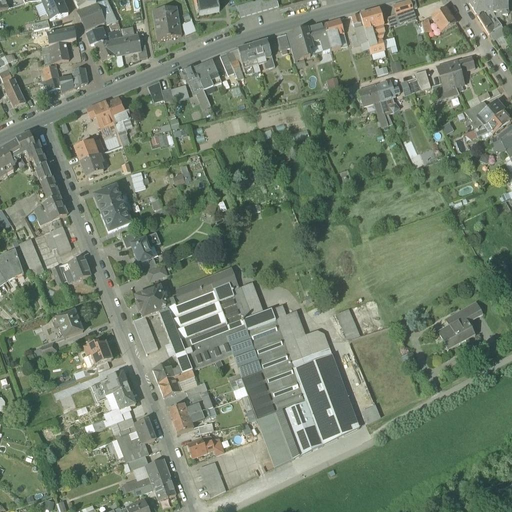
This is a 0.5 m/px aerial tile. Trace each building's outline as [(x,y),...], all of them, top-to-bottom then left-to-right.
[(0,0),(0,14),(8,12),(2,0),(0,0)] [(68,17),(60,0),(52,0),(43,4),(42,5),(50,23),(58,19),(59,21),(68,17)] [(96,6),(93,0),(74,0),(72,1),(73,1),(78,12),(96,6)] [(199,16),(199,17),(219,13),(216,0),(195,0),(199,16)] [(278,9),(279,8),(276,0),(270,0),(274,10),(278,8),(278,9)] [(492,15),(492,14),(491,0),(471,0),(469,4),(476,15),(483,15),(492,15)] [(506,0),(491,0),(492,14),(502,14),(502,17),(507,17),(507,14),(506,0)] [(96,7),(104,24),(106,28),(115,23),(105,2),(96,6),(96,7)] [(396,16),(396,17),(412,11),(413,11),(410,2),(393,6),(396,16)] [(77,14),(85,32),(104,24),(96,7),(79,14),(77,14)] [(152,14),(157,42),(181,38),(176,10),(152,14)] [(359,16),(364,33),(382,28),(384,27),(379,10),(359,16)] [(431,19),(441,35),(455,26),(445,10),(431,19)] [(412,11),(396,17),(396,16),(386,20),(388,26),(389,26),(390,29),(416,20),(412,11)] [(476,15),(489,36),(490,36),(501,29),(498,23),(491,27),(487,19),(486,20),(483,15),(476,15)] [(351,18),(356,38),(359,47),(364,45),(367,44),(364,33),(359,16),(351,18)] [(421,25),(424,36),(431,34),(427,21),(421,25)] [(339,22),(323,26),(331,53),(340,50),(337,38),(344,36),(339,22)] [(32,27),(34,33),(35,33),(49,30),(47,23),(32,27)] [(192,23),(186,25),(191,35),(196,33),(192,23)] [(185,38),(191,35),(186,25),(181,27),(185,38)] [(424,36),(421,25),(414,27),(417,37),(424,36)] [(307,31),(292,35),(300,62),(303,61),(310,59),(310,58),(307,47),(311,46),(319,44),(322,54),(323,55),(331,53),(323,26),(307,31)] [(384,34),(382,28),(364,33),(367,44),(368,46),(382,42),(384,34)] [(490,36),(494,42),(495,42),(504,37),(505,36),(501,29),(490,36)] [(35,33),(36,39),(46,37),(51,36),(49,30),(35,33)] [(120,35),(122,41),(134,38),(132,30),(119,32),(120,35)] [(49,49),(76,42),(74,31),(51,36),(46,37),(49,49)] [(94,47),(106,44),(104,38),(102,31),(87,37),(91,48),(94,47)] [(294,63),(300,62),(292,35),(287,37),(294,63)] [(112,36),(104,38),(106,44),(109,44),(113,43),(114,43),(112,36)] [(347,49),(344,36),(337,38),(340,50),(347,49)] [(277,40),(281,54),(290,51),(286,37),(277,40)] [(508,43),(504,37),(495,42),(499,48),(508,43)] [(122,41),(114,43),(113,43),(116,51),(118,50),(121,58),(138,54),(140,54),(139,49),(137,38),(134,38),(122,41)] [(360,48),(359,47),(356,38),(350,39),(353,50),(360,48)] [(384,51),(390,50),(395,49),(393,41),(382,44),(384,51)] [(382,42),(368,46),(370,54),(371,56),(384,53),(384,51),(382,44),(382,42)] [(113,43),(109,44),(115,58),(115,59),(121,58),(118,50),(116,51),(113,43)] [(267,43),(252,47),(257,62),(262,61),(263,65),(265,72),(274,70),(267,43)] [(102,64),(115,58),(109,44),(106,44),(94,47),(102,64)] [(311,46),(314,57),(322,54),(319,44),(311,46)] [(51,65),(51,67),(69,63),(65,46),(42,51),(43,57),(44,66),(51,65)] [(138,54),(139,62),(147,60),(146,53),(145,47),(139,49),(140,54),(138,54)] [(258,67),(257,62),(252,47),(238,51),(246,78),(254,76),(252,68),(258,67)] [(233,53),(226,56),(235,75),(236,77),(242,75),(238,62),(237,62),(233,53)] [(384,53),(371,56),(372,62),(386,59),(384,53)] [(433,63),(430,54),(424,56),(427,65),(433,63)] [(227,78),(235,75),(226,56),(219,59),(227,78)] [(471,60),(449,67),(455,89),(463,86),(460,75),(474,71),(471,60)] [(306,69),(303,61),(300,62),(294,63),(296,72),(306,69)] [(212,63),(194,71),(198,81),(203,92),(212,88),(221,85),(217,76),(217,75),(212,63)] [(399,64),(390,66),(393,76),(402,73),(399,64)] [(258,67),(252,68),(254,76),(260,74),(258,67)] [(437,70),(441,87),(443,93),(456,90),(455,89),(449,67),(437,70)] [(42,71),(45,83),(58,80),(55,68),(42,71)] [(181,75),(183,80),(185,83),(184,84),(185,86),(186,86),(188,85),(198,81),(194,71),(193,69),(181,74),(181,75)] [(376,79),(388,76),(386,69),(379,71),(378,69),(374,70),(376,79)] [(75,90),(75,91),(87,85),(85,71),(72,73),(73,78),(75,90)] [(414,76),(416,81),(422,93),(430,90),(425,73),(414,76)] [(0,78),(3,85),(12,81),(9,74),(0,78)] [(244,81),(242,75),(236,77),(238,83),(244,81)] [(61,95),(75,90),(73,78),(59,81),(60,90),(61,95)] [(60,90),(58,80),(45,83),(48,93),(60,90)] [(193,97),(197,95),(203,92),(198,81),(188,85),(193,97)] [(422,93),(416,81),(406,84),(409,93),(408,93),(410,97),(412,97),(422,93)] [(3,87),(14,111),(25,106),(14,82),(3,87)] [(336,82),(327,84),(329,91),(338,89),(336,82)] [(154,98),(162,96),(161,93),(162,93),(159,83),(147,88),(151,99),(154,98)] [(395,100),(394,98),(393,93),(390,84),(375,88),(380,104),(392,101),(395,100)] [(400,86),(403,95),(408,93),(409,93),(406,84),(400,86)] [(458,95),(456,90),(443,93),(441,87),(432,90),(436,104),(458,95)] [(185,88),(171,92),(174,102),(175,105),(189,100),(185,88)] [(203,92),(206,98),(215,94),(212,88),(203,92)] [(362,110),(374,107),(380,104),(375,88),(357,94),(362,110)] [(170,91),(162,93),(161,93),(162,96),(165,105),(174,102),(171,92),(170,91)] [(206,98),(203,92),(197,95),(204,111),(210,109),(206,98)] [(477,99),(479,105),(490,100),(487,94),(477,99)] [(154,98),(155,105),(163,103),(162,96),(154,98)] [(106,105),(110,114),(121,111),(122,110),(121,107),(124,106),(121,99),(118,100),(106,105)] [(479,105),(477,99),(467,104),(469,110),(479,105)] [(394,107),(392,101),(380,104),(384,118),(388,117),(393,116),(399,112),(395,106),(394,107)] [(384,118),(380,104),(374,107),(374,109),(375,109),(379,123),(385,121),(384,118)] [(477,120),(478,121),(484,128),(485,127),(502,113),(503,112),(497,104),(486,113),(477,120)] [(101,130),(114,125),(110,114),(106,105),(88,113),(91,120),(97,118),(101,130)] [(473,125),(478,121),(477,120),(486,113),(480,106),(466,112),(463,114),(473,125)] [(123,115),(121,111),(110,114),(114,125),(115,127),(123,124),(129,121),(128,114),(123,115)] [(509,122),(502,113),(485,127),(489,133),(492,136),(509,122)] [(170,126),(172,133),(179,131),(176,117),(168,119),(170,126)] [(385,121),(388,129),(392,127),(388,117),(384,118),(385,121)] [(129,121),(123,124),(126,132),(133,130),(129,121)] [(381,131),(388,129),(385,121),(379,123),(381,131)] [(476,131),(484,128),(478,121),(473,125),(473,127),(476,131)] [(115,127),(118,135),(126,132),(123,124),(115,127)] [(438,124),(429,128),(432,136),(441,132),(438,124)] [(68,134),(65,125),(59,127),(62,136),(68,134)] [(115,127),(114,125),(101,130),(104,141),(118,135),(115,127)] [(453,134),(449,125),(441,129),(446,138),(453,134)] [(172,133),(170,126),(160,129),(162,136),(172,133)] [(474,132),(477,139),(488,135),(489,133),(485,127),(484,128),(476,131),(474,132)] [(499,139),(501,144),(511,138),(511,127),(508,131),(509,134),(499,139)] [(477,139),(474,132),(463,137),(470,142),(477,139)] [(22,157),(26,156),(36,152),(30,136),(17,142),(18,144),(22,157)] [(118,137),(122,149),(129,146),(125,136),(121,137),(121,136),(118,137)] [(166,138),(158,140),(160,146),(161,150),(169,147),(166,138)] [(511,138),(501,144),(505,152),(511,148),(511,138)] [(153,149),(160,146),(158,140),(151,142),(153,149)] [(99,141),(92,144),(98,158),(105,155),(99,141)] [(22,157),(18,144),(5,151),(12,164),(22,158),(22,157)] [(92,144),(84,147),(90,161),(97,158),(98,158),(92,144)] [(492,147),(496,155),(505,152),(501,144),(492,147)] [(80,165),(90,161),(84,147),(75,151),(80,165)] [(15,169),(12,164),(5,151),(2,153),(0,153),(0,180),(14,173),(12,171),(15,169)] [(36,152),(26,156),(29,163),(33,161),(37,171),(35,171),(46,199),(58,195),(41,152),(37,154),(36,152)] [(489,158),(482,155),(479,163),(486,166),(489,158)] [(103,174),(97,158),(90,161),(80,165),(86,180),(103,174)] [(121,169),(124,177),(130,175),(128,167),(121,169)] [(180,170),(183,178),(185,186),(191,184),(187,168),(180,170)] [(130,178),(135,194),(145,191),(140,175),(130,178)] [(174,188),(185,186),(183,178),(172,180),(174,188)] [(94,198),(101,217),(123,208),(120,200),(116,189),(108,192),(107,192),(100,195),(94,198)] [(59,199),(58,195),(46,199),(48,204),(59,199)] [(120,200),(123,208),(129,206),(125,197),(120,200)] [(43,206),(50,224),(67,217),(59,199),(48,204),(43,206)] [(162,211),(158,202),(150,205),(154,214),(162,211)] [(217,208),(205,203),(201,216),(213,221),(217,208)] [(223,204),(217,206),(221,215),(227,212),(223,204)] [(35,212),(41,228),(50,224),(43,206),(40,207),(35,212)] [(132,214),(129,206),(123,208),(127,216),(132,214)] [(127,216),(123,208),(101,217),(109,235),(114,233),(121,231),(121,230),(131,226),(127,216)] [(10,228),(1,212),(0,212),(0,220),(6,230),(10,228)] [(139,223),(141,229),(151,225),(148,219),(139,223)] [(51,235),(53,240),(64,235),(62,229),(51,234),(51,235)] [(51,254),(58,251),(57,250),(55,245),(53,240),(51,235),(44,237),(51,254)] [(67,241),(64,235),(53,240),(55,245),(67,241)] [(144,241),(145,241),(149,251),(160,247),(156,236),(144,241)] [(122,242),(126,251),(131,249),(130,247),(136,245),(133,237),(122,242)] [(69,246),(67,241),(55,245),(57,250),(69,246)] [(153,261),(149,251),(145,241),(136,245),(130,247),(131,249),(138,267),(139,267),(153,261)] [(19,246),(21,252),(33,247),(30,242),(19,246)] [(71,252),(69,246),(57,250),(58,251),(60,256),(71,252)] [(21,252),(24,257),(35,253),(33,247),(21,252)] [(8,257),(4,259),(13,279),(23,275),(15,253),(8,256),(8,257)] [(24,257),(26,263),(37,258),(35,253),(24,257)] [(0,276),(5,284),(13,279),(4,259),(3,258),(0,259),(0,276)] [(26,263),(28,268),(39,264),(37,258),(26,263)] [(70,272),(73,279),(75,284),(91,278),(83,260),(67,266),(70,272)] [(139,267),(143,276),(146,275),(157,271),(153,261),(139,267)] [(28,268),(30,273),(42,269),(39,264),(28,268)] [(146,275),(150,285),(166,278),(163,268),(157,271),(146,275)] [(30,273),(33,279),(44,275),(42,269),(30,273)] [(64,282),(60,273),(58,269),(51,272),(58,288),(65,285),(64,282)] [(208,282),(212,293),(229,287),(236,284),(231,271),(207,280),(208,282)] [(73,279),(70,272),(63,274),(66,281),(73,279)] [(68,287),(75,284),(73,279),(66,281),(67,285),(68,287)] [(208,282),(199,286),(203,297),(212,293),(208,282)] [(236,284),(229,287),(241,320),(242,322),(252,319),(241,290),(238,291),(236,284)] [(199,286),(176,295),(178,300),(173,302),(175,307),(203,297),(199,286)] [(251,286),(241,290),(252,319),(262,315),(251,286)] [(227,326),(241,320),(229,287),(212,293),(203,297),(175,307),(175,308),(158,314),(158,315),(170,347),(171,348),(180,344),(227,326)] [(175,308),(175,307),(173,302),(167,304),(165,299),(164,299),(160,290),(151,293),(149,293),(147,294),(145,295),(144,296),(135,300),(137,306),(136,306),(136,307),(135,309),(135,311),(136,313),(139,314),(139,315),(140,314),(143,321),(145,320),(158,315),(158,314),(175,308)] [(167,304),(173,302),(178,300),(176,295),(165,299),(167,304)] [(464,312),(471,324),(482,317),(476,306),(464,312)] [(241,320),(227,326),(229,333),(224,335),(233,357),(239,376),(241,381),(245,389),(248,398),(253,411),(256,422),(257,424),(275,470),(358,431),(354,418),(329,351),(302,361),(295,342),(286,318),(282,308),(262,315),(252,319),(242,322),(241,320)] [(440,334),(450,351),(474,338),(467,326),(471,324),(464,312),(451,319),(455,326),(440,334)] [(336,317),(347,343),(347,342),(358,339),(347,313),(336,317)] [(59,330),(64,342),(83,334),(75,314),(56,321),(56,322),(52,323),(55,332),(59,330)] [(302,361),(329,351),(324,336),(318,334),(304,338),(295,314),(286,318),(295,342),(302,361)] [(133,324),(146,357),(157,352),(145,320),(143,321),(133,324)] [(175,358),(179,370),(189,366),(192,373),(233,357),(224,335),(229,333),(227,326),(180,344),(184,354),(175,358)] [(171,348),(175,358),(184,354),(180,344),(171,348)] [(39,351),(42,359),(56,353),(53,345),(39,351)] [(95,369),(107,364),(112,362),(105,346),(99,348),(97,345),(87,349),(88,349),(83,350),(87,359),(91,358),(95,369)] [(169,360),(175,358),(171,348),(170,347),(165,349),(169,360)] [(403,360),(407,369),(414,366),(410,357),(403,360)] [(89,373),(91,378),(110,371),(107,364),(95,369),(96,371),(89,373)] [(152,372),(158,387),(175,380),(173,374),(169,366),(152,372)] [(185,376),(192,373),(189,366),(179,370),(176,371),(177,373),(173,374),(175,380),(185,376)] [(85,380),(91,378),(89,373),(96,371),(95,369),(83,373),(85,380)] [(76,383),(85,380),(83,373),(73,377),(76,383)] [(192,373),(185,376),(188,382),(194,379),(192,373)] [(107,382),(113,398),(129,392),(123,376),(107,382)] [(188,382),(185,376),(175,380),(158,387),(164,401),(181,394),(177,386),(188,382)] [(230,385),(241,381),(239,376),(228,380),(230,385)] [(197,388),(194,379),(188,382),(177,386),(181,394),(185,393),(197,388)] [(233,394),(245,389),(241,381),(230,385),(233,394)] [(109,400),(113,398),(107,382),(102,384),(109,400)] [(204,385),(197,388),(200,396),(207,393),(204,385)] [(185,393),(188,400),(200,396),(197,388),(185,393)] [(245,389),(233,394),(236,402),(248,398),(245,389)] [(135,407),(129,392),(113,398),(119,413),(120,414),(135,407)] [(202,402),(200,396),(188,400),(190,406),(184,408),(186,412),(192,410),(203,405),(202,402)] [(119,413),(113,398),(109,400),(108,400),(114,415),(119,413)] [(192,410),(195,417),(201,415),(208,412),(211,411),(208,404),(203,405),(192,410)] [(173,425),(189,419),(186,412),(184,408),(184,407),(168,413),(173,425)] [(364,426),(365,427),(380,420),(375,408),(361,414),(366,426),(364,426)] [(85,409),(76,413),(78,419),(88,415),(85,409)] [(192,410),(186,412),(189,419),(195,417),(192,410)] [(211,411),(208,412),(210,420),(217,417),(214,410),(211,411)] [(256,422),(253,411),(246,413),(250,424),(256,422)] [(204,422),(210,420),(208,412),(201,415),(204,422)] [(105,418),(109,429),(110,428),(116,426),(119,425),(117,419),(121,417),(120,414),(119,413),(114,415),(105,418)] [(117,419),(119,425),(132,421),(129,414),(121,417),(117,419)] [(204,422),(201,415),(195,417),(198,424),(204,422)] [(195,417),(189,419),(191,427),(198,424),(195,417)] [(193,431),(191,427),(189,419),(173,425),(177,437),(193,431)] [(134,427),(132,421),(119,425),(116,426),(120,435),(121,437),(126,435),(125,433),(128,432),(132,431),(134,430),(133,427),(134,427)] [(136,433),(139,441),(141,447),(143,446),(155,442),(147,422),(134,427),(133,427),(134,430),(136,433)] [(92,426),(92,427),(95,434),(105,430),(102,423),(92,426)] [(120,435),(116,426),(110,428),(113,438),(120,435)] [(198,429),(199,436),(213,433),(211,426),(198,429)] [(87,437),(95,434),(92,427),(84,430),(87,437)] [(133,433),(132,431),(128,432),(130,437),(129,437),(131,443),(139,441),(136,433),(133,433)] [(122,454),(133,450),(131,443),(129,437),(128,435),(126,435),(121,437),(122,440),(118,442),(122,454)] [(213,453),(215,459),(229,453),(224,440),(216,442),(211,444),(204,447),(207,455),(213,453)] [(139,441),(131,443),(133,450),(141,447),(139,441)] [(116,456),(122,454),(118,442),(112,444),(116,455),(116,456)] [(207,455),(204,447),(202,442),(187,447),(192,461),(207,455)] [(116,455),(112,444),(107,446),(111,457),(116,455)] [(145,452),(143,446),(141,447),(133,450),(122,454),(125,460),(145,452)] [(125,460),(127,466),(145,459),(148,458),(145,452),(125,460)] [(122,454),(116,456),(119,463),(125,460),(122,454)] [(148,468),(145,459),(127,466),(130,475),(133,474),(145,470),(145,469),(148,468)] [(145,470),(149,479),(152,487),(169,481),(169,480),(163,463),(148,468),(145,469),(145,470)] [(214,465),(210,467),(221,496),(225,494),(214,465)] [(130,475),(127,466),(122,467),(125,477),(130,475)] [(199,471),(210,501),(221,496),(210,467),(199,471)] [(145,470),(133,474),(137,483),(149,479),(145,470)] [(140,491),(152,487),(149,479),(137,483),(124,488),(127,496),(132,494),(140,491)] [(175,498),(169,481),(152,487),(154,492),(158,504),(175,498)] [(152,487),(140,491),(142,497),(154,492),(152,487)] [(134,499),(142,497),(140,491),(132,494),(134,499)] [(52,511),(54,504),(45,502),(43,511),(46,511),(52,511)] [(148,511),(144,502),(135,506),(136,508),(127,511),(126,510),(126,511),(148,511)] [(65,511),(63,503),(56,506),(57,511),(65,511)]
